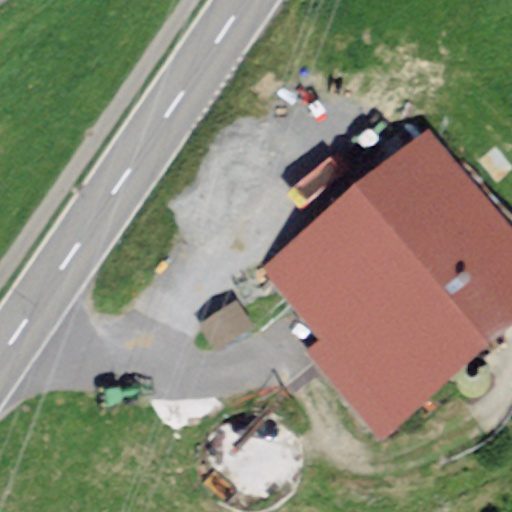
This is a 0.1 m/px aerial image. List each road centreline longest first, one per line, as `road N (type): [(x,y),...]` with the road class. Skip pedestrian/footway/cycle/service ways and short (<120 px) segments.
road 1 (track): [(501,361),(457,424),(373,457),(336,457),(237,320),(235,249),(248,137),(198,66)]
road 2 (primary): [(244,0),(0,357)]
